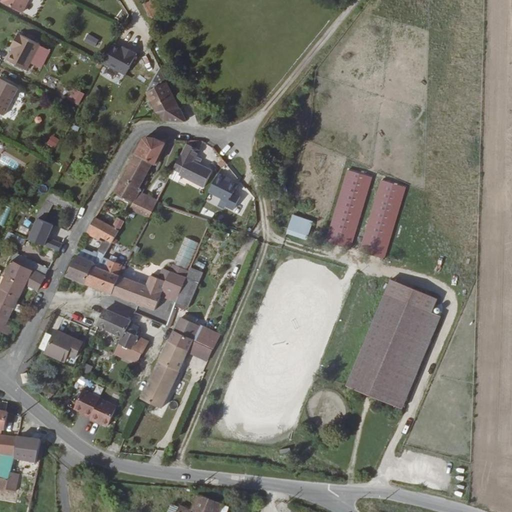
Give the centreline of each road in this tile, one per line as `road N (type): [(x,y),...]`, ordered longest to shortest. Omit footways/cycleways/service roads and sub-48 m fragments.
road 1 (residential): [(247,130),(144,130),(130,142),(0,372)]
road 2 (track): [(176,474),(263,253),(264,214),(247,130)]
road 3 (tertiary): [(329,500),(103,461),(0,380)]
road 4 (track): [(353,0),(247,130)]
road 5 (residential): [(459,511),(370,492),(329,500)]
